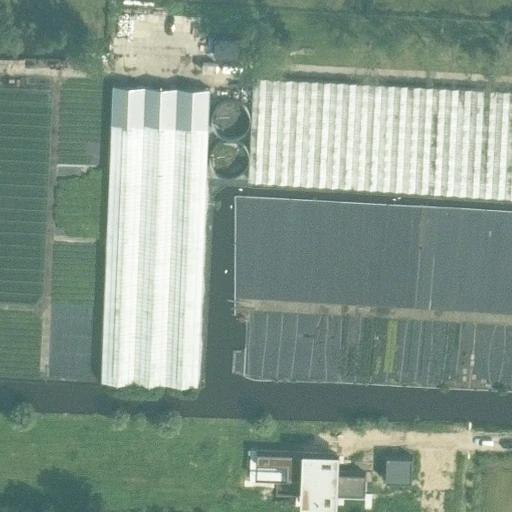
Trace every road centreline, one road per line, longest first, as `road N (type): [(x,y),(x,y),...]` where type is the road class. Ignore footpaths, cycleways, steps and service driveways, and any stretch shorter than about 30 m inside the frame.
road 1 (track): [(511,320),(252,304)]
road 2 (track): [(44,309),(55,72)]
road 3 (track): [(132,60),(118,74),(0,70)]
